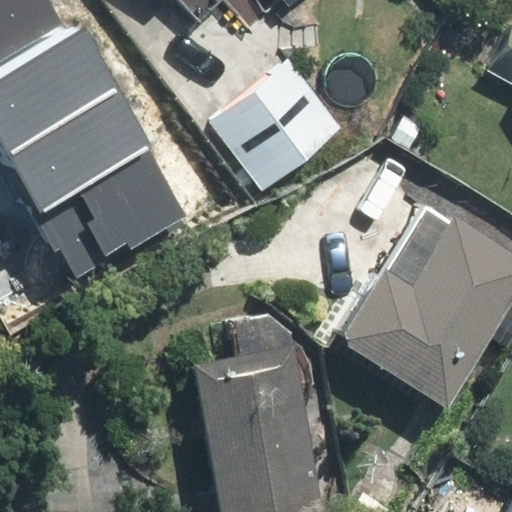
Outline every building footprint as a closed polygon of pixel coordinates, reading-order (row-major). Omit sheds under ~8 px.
[(26,0),(0,0),(0,129),(58,113),(26,0)] [(106,0),(199,132),(254,81),(179,0),(161,0),(159,2),(157,0),(106,0)] [(511,15),(506,13),(476,71),(511,89),(511,15)] [(258,196),(337,124),(278,59),(254,81),(199,132),(258,196)] [(39,163),(0,184),(0,308),(91,258),(39,163)] [(511,280),(511,262),(435,216),(395,283),(368,267),(324,342),(436,408),(511,280)] [(318,359),(260,314),(206,323),(211,357),(180,361),(202,511),(322,511),(341,509),(318,359)] [(511,511),(511,476),(495,511),(511,511)]
